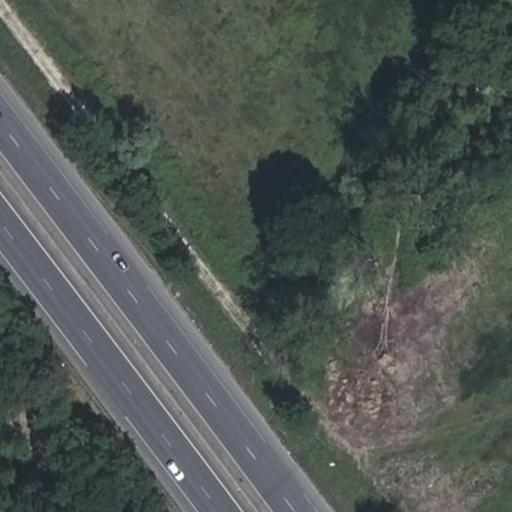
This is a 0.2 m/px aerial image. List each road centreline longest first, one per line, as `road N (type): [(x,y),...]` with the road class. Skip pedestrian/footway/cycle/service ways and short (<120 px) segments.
road 1 (motorway): [(293,511),(0,115)]
road 2 (motorway): [(0,214),(219,511)]
